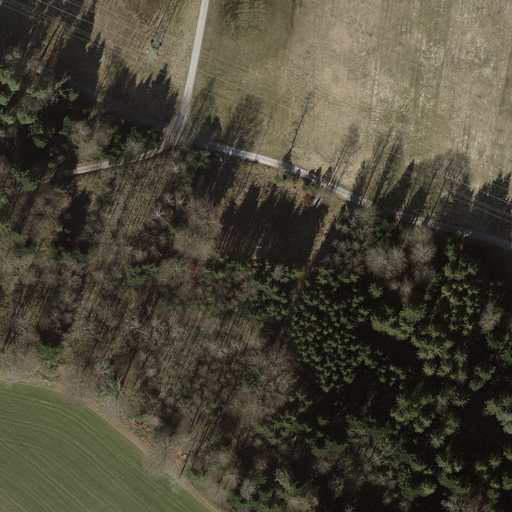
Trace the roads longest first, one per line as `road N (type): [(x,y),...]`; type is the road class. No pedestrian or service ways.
road 1 (track): [(178,134),(511,247)]
road 2 (track): [(178,134),(31,66),(0,60)]
road 3 (track): [(178,134),(140,157),(0,197)]
road 4 (track): [(206,0),(178,134)]
